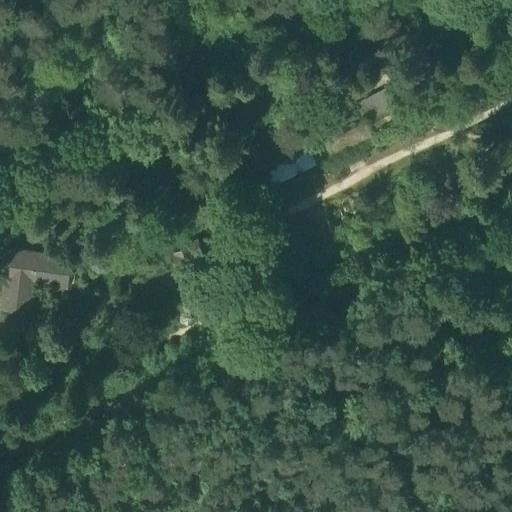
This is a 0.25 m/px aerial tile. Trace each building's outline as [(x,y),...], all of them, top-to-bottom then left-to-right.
[(365,119),(314,145),(322,161),(374,135),(365,119)] [(314,145),(264,171),(272,187),(322,161),(314,145)] [(264,171),(252,177),(260,193),(272,187),(264,171)] [(264,200),(260,193),(252,177),(239,184),(250,207),(264,200)] [(260,193),(264,200),(276,194),(272,187),(260,193)] [(172,253),(182,273),(205,261),(195,242),(172,253)] [(0,308),(29,312),(33,281),(66,286),(70,258),(3,248),(0,271),(0,275),(5,276),(0,308)]
